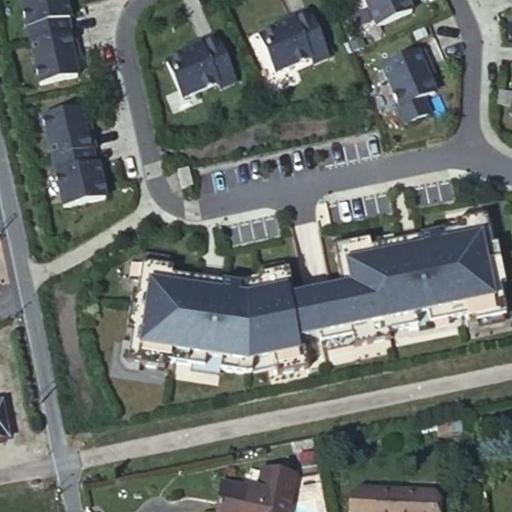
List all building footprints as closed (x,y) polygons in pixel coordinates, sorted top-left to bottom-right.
[(56,0),(12,0),(18,28),(21,42),(59,33),(56,20),(60,19),(56,0)] [(364,0),(376,27),(411,12),(406,0),(364,0)] [(274,23),(275,27),(291,19),(292,22),(308,15),(305,10),(274,23)] [(276,29),(258,37),(273,73),(308,58),(307,56),(322,49),(308,15),(292,22),(291,19),(275,27),(276,29)] [(21,42),(31,84),(69,76),(65,60),(69,59),(63,32),(59,33),(21,42)] [(183,50),(184,53),(201,46),(202,48),(217,42),(215,36),(183,50)] [(231,75),(217,42),(202,48),(201,46),(184,53),(185,56),(167,64),(182,100),(217,84),(216,82),(231,75)] [(322,49),(307,56),(308,58),(310,63),(325,57),(322,49)] [(397,107),(395,108),(402,125),(427,114),(420,99),(432,93),(426,79),(430,77),(419,52),(380,69),(397,107)] [(231,75),(216,82),(217,84),(220,90),(235,83),(231,75)] [(75,105),(38,114),(48,157),(85,148),(90,147),(84,120),(79,121),(75,105)] [(48,157),(59,206),(101,196),(93,160),(89,161),(85,148),(48,157)] [(189,169),(178,171),(182,189),(193,187),(189,169)] [(127,293),(121,334),(131,335),(126,364),(164,370),(165,362),(204,368),(205,358),(221,360),(220,370),(247,374),(252,359),(272,355),(275,368),(276,375),(307,369),(302,339),(318,336),(320,343),(351,336),(354,347),(389,339),(387,332),(417,326),(415,316),(427,313),(429,324),(467,316),(469,323),(506,315),(500,286),(508,284),(500,243),(491,245),(485,216),(454,222),(456,230),(417,238),(419,247),(401,250),(399,242),(369,248),(368,241),(333,248),(343,294),(294,304),(287,271),(256,277),(258,284),(245,287),(219,284),(218,291),(200,289),(201,281),(171,276),(173,269),(141,264),(137,294),(127,293)] [(285,511),(293,476),(261,469),(257,490),(219,483),(213,511),(285,511)] [(432,511),(434,494),(375,490),(359,489),(351,498),(349,511),(432,511)]
